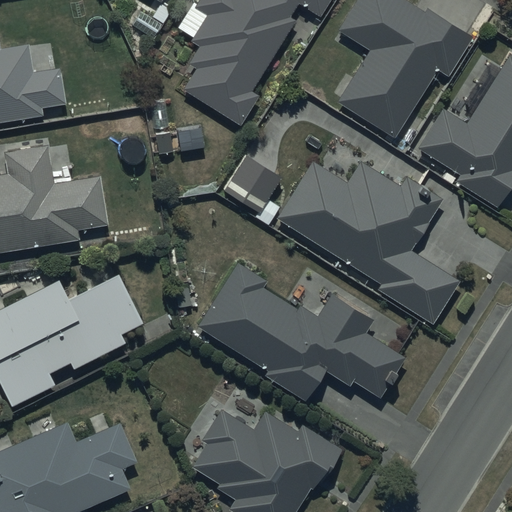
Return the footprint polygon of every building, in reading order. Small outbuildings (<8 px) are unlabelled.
[(327,0),(198,0),(196,3),(191,0),(176,26),(191,35),(189,40),(197,44),(186,62),(193,66),(180,88),(239,122),(256,94),(250,90),(293,15),(289,13),(296,1),(319,15),(327,0)] [(423,11),(405,0),(354,0),(336,29),(367,49),(336,98),(392,134),(435,67),(444,73),(468,35),(426,8),(423,11)] [(141,9),(131,24),(151,38),(170,9),(160,2),(150,16),(141,9)] [(0,118),(41,112),(40,106),(62,102),(56,66),(31,71),(26,40),(0,44),(0,118)] [(511,54),(507,52),(466,121),(442,107),(417,148),(457,172),(452,181),(495,207),(511,179),(511,54)] [(0,250),(77,236),(75,228),(105,222),(97,175),(54,183),(47,144),(3,152),(6,172),(0,172),(0,250)] [(279,175),(244,153),(221,190),(256,211),(254,215),(267,223),(278,205),(265,197),(279,175)] [(309,158),(274,215),(378,281),(374,288),(430,323),(458,278),(411,249),(442,200),(405,176),(399,184),(359,159),(345,181),(309,158)] [(238,260),(196,323),(267,370),(263,375),(304,402),(325,369),(347,384),(350,380),(377,397),(404,356),(363,330),(371,317),(332,291),(317,314),(300,303),(296,309),(263,287),(267,280),(238,260)] [(66,297),(56,277),(0,305),(0,385),(9,404),(52,382),(47,372),(68,362),(71,368),(123,342),(120,334),(141,324),(115,272),(66,297)] [(250,427),(219,408),(200,439),(206,442),(191,466),(218,483),(215,487),(234,498),(227,509),(231,511),(290,511),(308,484),(315,489),(340,450),(299,424),(294,431),(260,411),(250,427)] [(73,441),(64,421),(0,447),(0,511),(68,511),(126,487),(118,468),(135,461),(118,421),(73,441)]
